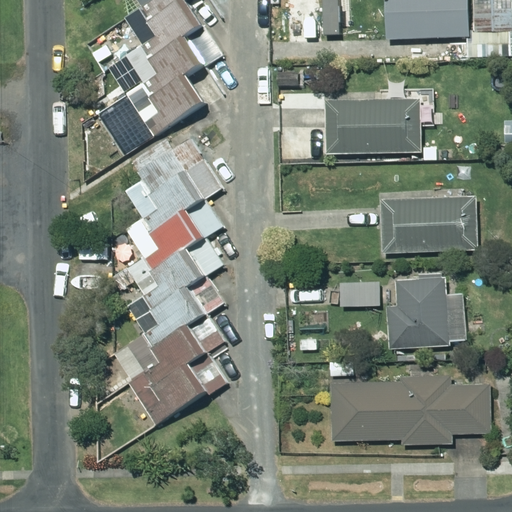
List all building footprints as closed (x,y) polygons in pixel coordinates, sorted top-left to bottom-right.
[(185,0),(149,22),(158,36),(143,46),(152,58),(221,15),(211,0),(185,0)] [(154,0),(143,7),(151,21),(184,0),(154,0)] [(387,0),(389,38),(471,36),(470,0),(387,0)] [(511,0),(475,0),(475,36),(479,36),(479,57),(511,57),(511,0)] [(150,60),(160,75),(144,85),(151,98),(223,53),(205,25),(150,60)] [(151,99),(160,114),(148,122),(156,136),(224,93),(206,64),(151,99)] [(423,101),(328,102),(328,153),(423,153),(423,101)] [(447,117),(430,116),(429,150),(446,151),(447,117)] [(137,172),(151,196),(135,205),(152,233),(224,189),(206,160),(188,172),(173,150),(137,172)] [(478,197),(382,200),(384,253),(479,251),(478,197)] [(145,258),(152,272),(225,227),(208,200),(152,234),(161,249),(145,258)] [(209,238),(152,273),(160,288),(144,297),(152,311),(226,265),(209,238)] [(161,326),(145,336),(153,348),(225,303),(209,276),(152,312),(161,326)] [(397,281),(399,307),(389,308),(391,350),(451,347),(448,279),(397,281)] [(154,387),(226,342),(209,314),(152,349),(161,365),(146,374),(154,387)] [(162,403),(149,411),(157,425),(230,383),(210,353),(153,388),(162,403)] [(402,384),(333,384),(333,441),(403,440),(403,447),(454,446),(454,434),(492,434),(492,386),(452,386),(452,377),(402,377),(402,384)]
